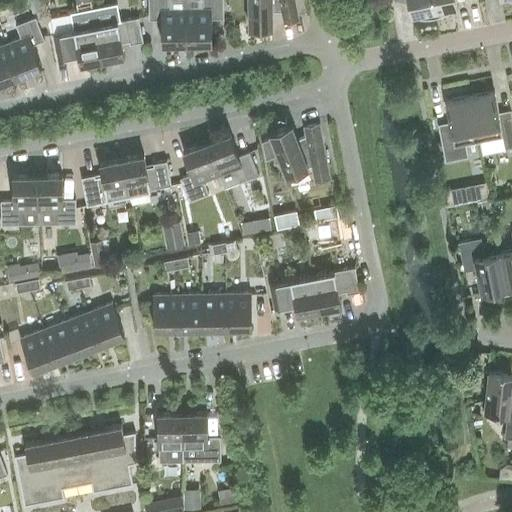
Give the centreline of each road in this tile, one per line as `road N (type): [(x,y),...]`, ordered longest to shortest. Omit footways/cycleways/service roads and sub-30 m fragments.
road 1 (residential): [(335,86),(379,323),(0,402)]
road 2 (residential): [(0,152),(335,86)]
road 3 (residential): [(0,106),(322,43)]
road 4 (residential): [(332,68),(511,32)]
